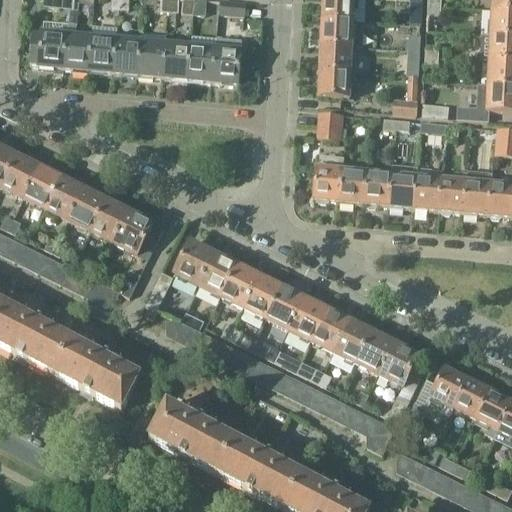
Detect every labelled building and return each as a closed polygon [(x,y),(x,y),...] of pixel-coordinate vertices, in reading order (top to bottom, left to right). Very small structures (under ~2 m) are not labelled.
[(44,0),(43,11),(69,14),(74,14),(75,0),(44,0)] [(339,0),(322,0),(322,25),(354,26),(355,13),(359,13),(359,1),(355,1),(339,0)] [(511,0),(494,0),(494,15),(511,15),(511,0)] [(428,1),(428,11),(441,12),(442,1),(428,1)] [(120,2),(111,2),(110,17),(119,17),(120,2)] [(129,3),(120,2),(119,17),(128,18),(129,3)] [(423,17),(423,3),(411,2),(411,16),(423,17)] [(169,18),(170,4),(161,4),(160,17),(169,18)] [(179,5),(170,4),(169,18),(178,19),(179,5)] [(183,12),(182,19),(193,20),(195,6),(195,4),(183,4),(183,12)] [(195,6),(193,20),(194,20),(206,20),(206,15),(207,6),(207,5),(199,4),(195,4),(195,6)] [(245,7),(243,7),(221,5),(220,19),(244,21),(245,7)] [(440,20),(441,12),(428,11),(427,19),(440,20)] [(67,40),(64,74),(73,75),(74,73),(88,75),(88,76),(89,77),(89,75),(90,75),(93,42),(77,41),(80,14),(74,14),(69,14),(67,40)] [(511,15),(494,15),(492,39),(511,40),(511,15)] [(322,25),(320,50),(353,52),(357,52),(364,52),(365,36),(358,36),(358,27),(354,26),(322,25)] [(118,44),(115,79),(123,80),(123,78),(137,79),(137,81),(138,81),(139,79),(140,79),(142,46),(143,38),(119,36),(118,44)] [(164,83),(167,49),(168,38),(143,36),(143,38),(142,46),(140,79),(153,81),(153,82),(164,83)] [(54,73),(64,74),(67,40),(42,38),(41,40),(34,39),(31,69),(38,70),(38,72),(39,72),(39,70),(54,72),(54,73)] [(482,39),(480,64),(491,65),(511,65),(511,40),(492,39),(482,39)] [(409,41),(408,54),(420,55),(420,42),(409,41)] [(104,78),(115,79),(118,44),(93,42),(90,75),(104,76),(104,78)] [(217,45),(216,53),(213,88),(221,89),(221,87),(236,88),(236,90),(238,90),(241,47),(217,45)] [(192,51),(167,49),(164,83),(172,84),(172,82),(186,83),(186,85),(188,86),(189,84),(192,51)] [(320,50),(319,75),(355,77),(355,76),(352,76),(352,64),(356,64),(357,52),(353,52),(320,50)] [(203,87),(213,88),(216,53),(192,51),(189,84),(203,85),(203,87)] [(426,51),(425,61),(439,62),(440,52),(426,51)] [(420,55),(408,54),(408,67),(419,68),(420,55)] [(439,70),(439,62),(425,61),(425,69),(439,70)] [(490,83),(490,90),(511,90),(511,65),(491,65),(491,71),(490,83)] [(354,89),(355,77),(319,75),(318,101),(349,103),(349,89),(354,89)] [(394,105),(393,118),(416,120),(417,107),(418,82),(409,81),(408,106),(406,106),(394,105)] [(458,112),(458,124),(488,126),(489,115),(511,116),(511,90),(490,90),(480,89),(478,113),(458,112)] [(422,120),(449,123),(450,109),(423,107),(422,120)] [(319,117),(318,131),(342,133),(343,119),(319,117)] [(384,133),(397,134),(398,125),(385,123),(384,133)] [(410,126),(398,125),(397,134),(409,135),(410,126)] [(421,126),(420,136),(432,137),(433,127),(421,126)] [(445,139),(446,129),(433,127),(432,137),(445,139)] [(446,129),(445,139),(458,140),(459,130),(446,129)] [(341,145),(342,133),(318,131),(317,143),(341,145)] [(496,147),(511,148),(511,136),(497,135),(496,147)] [(511,148),(496,147),(495,159),(511,160),(511,148)] [(0,191),(2,192),(17,161),(0,152),(0,191)] [(327,205),(341,207),(344,174),(343,174),(344,162),(318,160),(317,172),(314,204),(318,204),(319,206),(326,207),(327,205)] [(2,192),(24,203),(39,172),(17,161),(2,192)] [(401,212),(416,213),(418,181),(417,181),(418,172),(394,170),(393,179),(390,211),(392,211),(393,213),(399,214),(401,212)] [(24,203),(47,215),(62,183),(39,172),(24,203)] [(352,207),(366,209),(369,177),(344,174),(341,207),(343,207),(344,209),(350,209),(352,207)] [(431,182),(418,181),(416,213),(418,215),(425,216),(426,214),(439,215),(442,183),(442,175),(432,174),(431,182)] [(456,184),(442,183),(439,215),(441,215),(443,218),(449,218),(451,216),(465,217),(469,177),(457,176),(456,184)] [(393,179),(369,177),(366,209),(367,209),(368,211),(375,211),(377,210),(390,211),(393,179)] [(476,218),(489,219),(492,187),(493,179),(469,177),(465,217),(466,217),(467,220),(474,220),(476,218)] [(47,215),(68,225),(84,194),(62,183),(47,215)] [(511,189),(492,187),(489,219),(490,220),(492,222),(499,223),(501,221),(511,221),(511,189)] [(68,225),(91,237),(107,206),(84,194),(68,225)] [(91,237),(113,248),(129,217),(107,206),(91,237)] [(129,217),(113,248),(136,259),(152,228),(129,217)] [(0,230),(8,235),(13,224),(5,220),(0,230)] [(22,228),(13,224),(8,235),(16,239),(22,228)] [(16,267),(26,260),(16,246),(0,237),(0,244),(3,248),(16,267)] [(45,254),(53,257),(58,246),(52,243),(45,254)] [(39,279),(49,272),(39,257),(16,246),(26,260),(39,279)] [(67,250),(58,246),(53,257),(61,262),(67,250)] [(174,277),(200,290),(215,259),(190,246),(174,277)] [(63,270),(39,257),(49,272),(63,290),(73,283),(63,270)] [(200,290),(222,301),(238,270),(215,259),(200,290)] [(86,302),(95,296),(83,279),(63,270),(73,283),(86,302)] [(222,301),(244,312),(260,281),(238,270),(222,301)] [(129,274),(117,296),(119,297),(129,302),(140,280),(129,274)] [(162,277),(145,310),(156,316),(172,282),(162,277)] [(119,297),(117,296),(83,279),(95,296),(107,312),(115,305),(119,297)] [(244,312),(266,323),(282,292),(260,281),(244,312)] [(266,323),(289,335),(305,304),(282,292),(266,323)] [(289,335),(312,346),(327,315),(305,304),(289,335)] [(25,321),(6,311),(0,321),(0,351),(24,364),(54,380),(72,346),(52,335),(54,331),(27,317),(25,321)] [(149,314),(146,320),(152,324),(156,317),(149,314)] [(327,315),(312,346),(335,357),(350,326),(327,315)] [(186,317),(181,328),(199,337),(204,326),(186,317)] [(209,342),(199,337),(181,328),(169,322),(166,329),(166,342),(189,342),(209,342)] [(335,357),(357,368),(372,337),(350,326),(335,357)] [(221,340),(229,344),(234,332),(227,328),(221,340)] [(234,332),(229,344),(236,347),(242,336),(234,332)] [(357,368),(379,379),(395,348),(372,337),(357,368)] [(189,342),(189,353),(211,353),(232,353),(209,342),(189,342)] [(120,415),(122,415),(140,381),(119,370),(121,366),(95,352),(92,356),(82,351),(72,346),(54,380),(115,412),(114,415),(119,417),(120,415)] [(418,360),(395,348),(379,379),(402,391),(418,360)] [(273,366),(279,354),(270,350),(264,362),(273,366)] [(211,353),(211,364),(233,364),(253,364),(232,353),(211,353)] [(287,358),(279,354),(273,366),(281,370),(287,358)] [(233,375),(255,375),(275,375),(253,364),(233,364),(233,375)] [(303,367),(297,378),(311,385),(319,389),(325,378),(317,374),(303,367)] [(431,401),(443,407),(440,414),(449,419),(451,416),(467,383),(457,379),(458,377),(449,373),(449,374),(445,373),(431,401)] [(255,375),(255,386),(277,386),(297,386),(275,375),(255,375)] [(332,381),(325,378),(319,389),(326,392),(332,381)] [(472,426),(473,427),(489,395),(479,390),(480,388),(472,384),(471,386),(467,383),(451,416),(465,423),(466,421),(473,424),(472,426)] [(277,397),(299,397),(319,397),(297,386),(277,386),(277,397)] [(493,397),(489,395),(473,427),(484,432),(481,437),(493,443),(495,438),(511,406),(502,401),(502,400),(493,395),(493,397)] [(369,399),(361,396),(356,408),(363,411),(369,399)] [(299,407),(321,408),(341,408),(319,397),(299,397),(299,407)] [(409,406),(398,400),(391,414),(383,410),(379,418),(398,428),(409,406)] [(425,411),(414,406),(404,426),(415,431),(425,411)] [(510,443),(511,444),(511,406),(495,438),(509,445),(510,443)] [(321,418),(343,418),(363,418),(341,408),(321,408),(321,418)] [(150,443),(181,460),(217,479),(235,444),(168,409),(150,443)] [(343,429),(366,429),(384,429),(363,418),(343,418),(343,429)] [(366,429),(366,441),(391,441),(394,434),(384,429),(366,429)] [(382,460),(391,441),(366,441),(366,452),(382,460)] [(284,511),(302,480),(235,444),(217,479),(280,511),(284,511)] [(397,478),(419,478),(437,477),(400,459),(396,467),(397,478)] [(438,470),(450,476),(455,466),(443,460),(438,470)] [(462,482),(467,472),(455,466),(450,476),(462,482)] [(437,477),(419,478),(419,489),(442,489),(460,488),(437,477)] [(284,511),(363,511),(302,480),(284,511)] [(485,494),(495,498),(500,489),(490,484),(485,494)] [(442,500),(464,500),(482,499),(460,488),(442,489),(442,500)] [(511,498),(511,495),(500,489),(495,498),(509,505),(511,498)] [(482,499),(464,500),(464,511),(486,511),(505,510),(482,499)]
